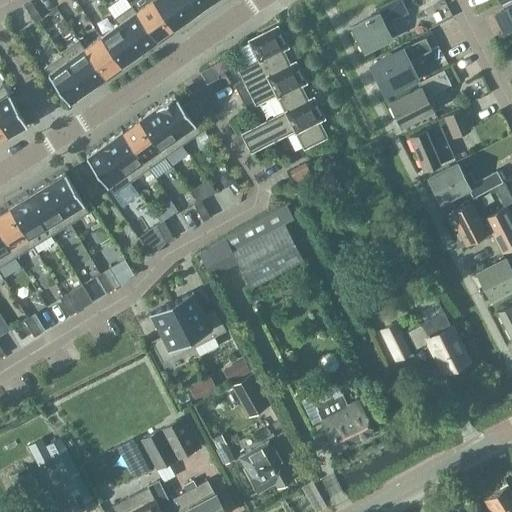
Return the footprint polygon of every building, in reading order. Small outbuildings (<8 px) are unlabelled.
[(157,39),(173,28),(153,0),(151,0),(137,11),(136,11),(156,40),(157,39)] [(191,16),(179,0),(153,0),(173,28),(173,29),(191,16)] [(206,0),(179,0),(191,16),(209,4),(206,0)] [(408,11),(402,0),(391,0),(375,8),(378,14),(352,27),(365,52),(365,51),(392,38),(384,23),(408,11)] [(25,6),(30,14),(37,10),(31,2),(25,6)] [(157,39),(156,40),(136,11),(137,11),(132,5),(114,18),(118,24),(119,24),(139,53),(157,40),(157,39)] [(37,10),(30,14),(36,23),(42,19),(37,10)] [(121,65),(121,66),(139,53),(119,24),(118,24),(101,36),(121,65)] [(290,65),(283,50),(288,48),(277,26),(275,27),(276,27),(251,40),(249,41),(250,42),(259,59),(238,70),(244,80),(247,87),(290,65)] [(430,31),(424,34),(425,38),(431,49),(438,46),(430,31)] [(105,76),(121,65),(101,36),(85,48),(84,48),(104,76),(105,76)] [(408,59),(429,49),(424,39),(371,66),(383,88),(402,78),(405,83),(417,77),(408,59)] [(105,76),(104,76),(84,48),(85,48),(79,40),(60,53),(62,55),(87,90),(105,77),(105,76)] [(62,55),(44,67),(69,103),(87,90),(62,55)] [(277,94),(286,112),(308,101),(308,100),(301,85),(306,83),(295,62),(290,65),(247,87),(256,105),(277,94)] [(202,73),(208,83),(218,78),(212,67),(202,73)] [(432,110),(432,108),(436,105),(431,95),(452,85),(444,70),(418,83),(420,88),(390,103),(402,126),(432,110)] [(244,80),(234,85),(238,92),(247,87),(244,80)] [(7,135),(27,124),(4,84),(0,86),(0,121),(7,135)] [(247,87),(238,92),(247,109),(256,105),(247,87)] [(175,94),(156,107),(183,144),(201,131),(195,123),(199,121),(187,104),(183,106),(175,94)] [(308,100),(308,101),(286,112),(242,134),(251,152),(295,130),(304,149),(327,137),(319,121),(322,119),(324,118),(314,97),(308,100)] [(139,120),(165,157),(183,144),(156,107),(139,120)] [(461,109),(445,116),(447,122),(453,136),(470,129),(465,118),(461,109)] [(139,120),(123,132),(149,169),(165,157),(139,120)] [(454,157),(445,135),(440,123),(426,129),(426,130),(410,137),(424,171),(454,157)] [(105,144),(131,181),(149,169),(123,132),(123,131),(105,144)] [(131,181),(105,144),(87,157),(113,194),(131,181)] [(463,175),(458,164),(429,178),(441,202),(469,188),(474,198),(504,181),(497,170),(476,181),(471,171),(463,175)] [(89,212),(65,173),(46,184),(70,223),(89,212)] [(235,181),(229,186),(234,194),(241,190),(235,181)] [(305,182),(294,187),(297,194),(305,211),(309,209),(315,206),(305,182)] [(28,195),(52,235),(70,223),(46,184),(28,195)] [(52,235),(28,195),(9,207),(10,208),(34,246),(52,235)] [(199,213),(206,209),(201,200),(194,204),(199,213)] [(486,211),(478,215),(471,202),(450,213),(467,245),(491,232),(502,253),(511,247),(511,218),(506,206),(488,215),(486,211)] [(10,208),(0,213),(0,230),(16,257),(34,246),(10,208)] [(199,213),(204,222),(211,218),(206,209),(199,213)] [(162,233),(169,229),(164,220),(157,224),(162,233)] [(285,224),(232,251),(251,287),(304,259),(285,224)] [(162,233),(167,242),(174,238),(169,229),(162,233)] [(0,266),(16,257),(0,230),(0,266)] [(335,260),(330,262),(346,293),(348,292),(355,306),(365,301),(358,287),(360,286),(344,255),(335,260)] [(511,269),(506,258),(494,265),(494,264),(478,272),(477,272),(491,299),(508,291),(507,289),(511,285),(511,269)] [(124,259),(114,266),(120,276),(131,270),(124,259)] [(102,284),(109,280),(104,272),(97,276),(102,284)] [(77,278),(68,283),(72,289),(80,284),(77,278)] [(109,280),(102,284),(107,293),(114,289),(109,280)] [(172,302),(195,347),(227,330),(215,308),(204,313),(193,291),(172,302)] [(65,307),(72,302),(67,294),(60,298),(65,307)] [(72,302),(65,307),(70,315),(77,311),(72,302)] [(195,347),(172,302),(150,313),(162,335),(151,341),(163,363),(195,347)] [(511,304),(498,312),(511,338),(511,304)] [(430,341),(431,343),(445,372),(449,370),(452,375),(460,372),(467,368),(465,362),(468,361),(444,312),(401,334),(396,323),(382,330),(397,358),(430,341)] [(29,328),(36,324),(31,316),(24,320),(29,328)] [(2,317),(0,318),(0,336),(10,330),(2,317)] [(36,324),(29,328),(35,337),(41,333),(36,324)] [(243,359),(233,365),(240,378),(250,372),(243,359)] [(210,377),(200,383),(206,396),(217,391),(210,377)] [(251,377),(233,386),(248,414),(266,405),(251,377)] [(322,419),(337,451),(374,432),(359,401),(348,406),(342,394),(317,406),(324,418),(322,419)] [(182,417),(141,439),(157,469),(158,469),(170,463),(198,448),(182,417)] [(222,434),(212,439),(225,465),(235,460),(222,434)] [(43,440),(30,447),(40,467),(54,461),(70,493),(85,485),(60,439),(46,446),(43,440)] [(134,439),(119,446),(124,456),(139,449),(134,439)] [(275,482),(277,486),(293,478),(276,449),(275,450),(269,440),(240,457),(245,467),(244,468),(258,493),(275,482)] [(59,511),(56,504),(47,508),(28,468),(11,476),(29,511),(59,511)] [(185,485),(188,491),(174,499),(180,511),(179,511),(225,511),(216,493),(215,494),(208,480),(196,487),(193,481),(185,485)] [(162,511),(172,506),(159,481),(148,486),(149,487),(114,505),(117,511),(162,511)] [(511,511),(511,490),(508,484),(484,498),(493,511),(511,511)] [(94,502),(85,485),(70,493),(79,510),(94,502)]
